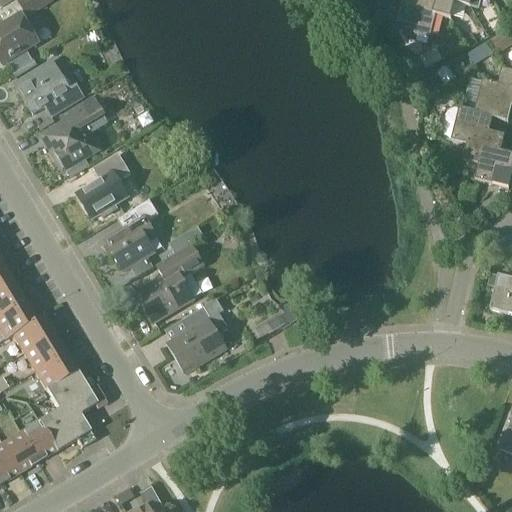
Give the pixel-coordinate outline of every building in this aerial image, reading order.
[(0,0),(0,4),(3,9),(17,0),(0,0)] [(48,0),(22,0),(17,3),(23,14),(25,18),(50,3),(48,0)] [(402,0),(397,23),(415,28),(413,35),(429,39),(435,15),(437,0),(402,0)] [(437,0),(435,15),(450,19),(454,4),(454,0),(437,0)] [(454,0),(454,4),(478,10),(480,0),(454,0)] [(5,26),(0,28),(0,65),(1,67),(6,64),(8,67),(12,74),(21,68),(32,62),(27,55),(26,52),(37,45),(20,17),(23,14),(17,3),(1,13),(8,24),(5,26)] [(477,44),(473,37),(465,41),(470,49),(477,44)] [(511,47),(511,38),(495,49),(499,55),(511,47)] [(446,46),(450,54),(461,48),(457,40),(446,46)] [(471,64),(490,54),(486,46),(467,56),(471,64)] [(443,61),(436,50),(420,60),(426,71),(443,61)] [(32,62),(21,68),(25,74),(37,67),(34,61),(32,62)] [(53,62),(46,66),(12,86),(31,117),(51,105),(57,115),(81,101),(75,90),(71,92),(53,62)] [(448,68),(435,75),(442,86),(443,88),(456,80),(448,68)] [(511,73),(502,71),(497,86),(499,87),(494,103),(511,107),(511,108),(511,107),(511,73)] [(438,88),(432,79),(422,85),(428,95),(438,88)] [(511,108),(511,107),(494,103),(499,87),(497,86),(482,82),(476,103),(464,100),(461,112),(474,115),(491,119),(507,123),(511,108)] [(50,156),(59,172),(88,154),(90,146),(84,136),(87,127),(102,118),(91,101),(59,120),(64,127),(49,136),(47,144),(53,155),(50,156)] [(474,115),(461,112),(459,111),(451,143),(465,147),(468,147),(472,130),(487,134),(487,133),(491,119),(474,115)] [(468,147),(465,147),(461,161),(477,166),(479,167),(483,150),(499,154),(499,152),(503,137),(487,133),(487,134),(472,130),(468,147)] [(479,167),(477,166),(473,182),(492,187),(496,171),(511,175),(511,171),(511,155),(499,152),(499,154),(483,150),(479,167)] [(433,156),(435,166),(443,166),(442,155),(433,156)] [(127,200),(114,178),(121,173),(112,159),(92,171),(98,182),(75,196),(90,221),(127,200)] [(123,231),(103,244),(121,274),(130,269),(136,280),(153,269),(147,259),(152,256),(152,255),(160,250),(154,240),(154,239),(145,225),(159,217),(150,202),(122,218),(128,228),(123,231)] [(169,248),(174,257),(190,247),(191,246),(186,237),(169,248)] [(171,259),(159,266),(154,269),(162,282),(135,298),(152,325),(200,296),(189,278),(203,269),(190,247),(174,257),(171,259)] [(2,268),(0,268),(0,294),(13,287),(2,268)] [(511,289),(511,280),(490,275),(487,287),(495,289),(489,312),(511,317),(511,299),(509,299),(511,289)] [(13,287),(0,294),(0,319),(24,305),(13,287)] [(222,315),(215,303),(180,323),(187,334),(165,347),(183,377),(224,353),(215,338),(226,332),(217,317),(222,315)] [(24,305),(0,319),(0,333),(5,342),(11,338),(11,337),(35,323),(24,305)] [(298,312),(287,319),(291,326),(297,323),(300,321),(303,319),(302,317),(298,312)] [(35,323),(11,337),(11,338),(23,357),(53,338),(42,318),(35,323)] [(53,338),(23,357),(34,375),(64,356),(53,338)] [(64,356),(34,375),(45,393),(75,374),(64,356)] [(56,412),(38,423),(56,454),(76,442),(81,451),(82,450),(98,441),(92,431),(88,433),(80,419),(81,416),(95,407),(97,411),(106,405),(97,389),(96,388),(88,393),(76,374),(75,374),(45,393),(56,412)] [(511,458),(511,415),(498,453),(511,458)] [(38,423),(19,434),(37,465),(56,454),(38,423)] [(19,434),(0,446),(18,477),(37,465),(19,434)] [(0,446),(0,445),(0,487),(18,477),(0,446)]
